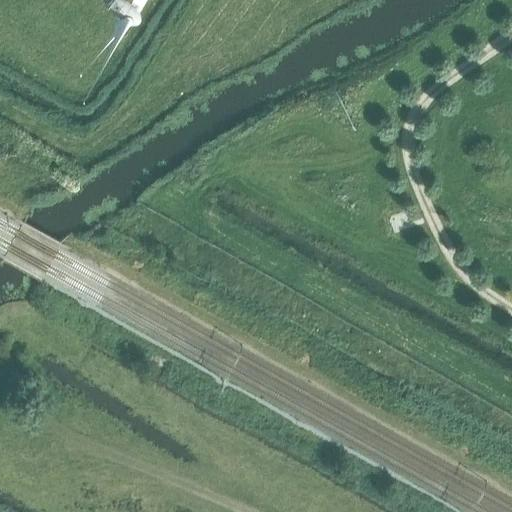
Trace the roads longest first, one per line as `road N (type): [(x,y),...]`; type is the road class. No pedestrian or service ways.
road 1 (track): [(511,309),(480,287),(446,246),(408,147),(429,96),(511,35)]
road 2 (track): [(251,511),(67,438)]
